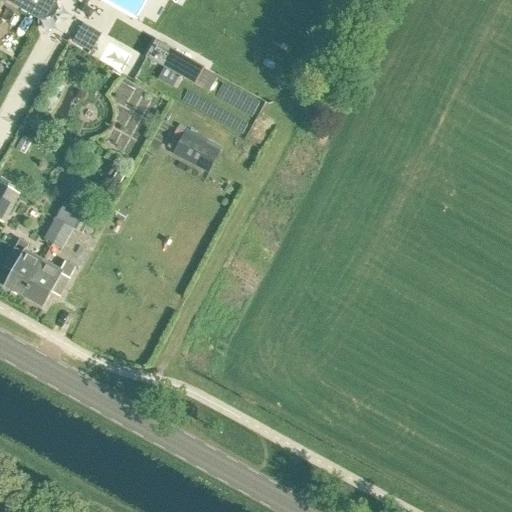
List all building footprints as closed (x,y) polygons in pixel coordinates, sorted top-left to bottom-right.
[(56,5),(58,0),(2,0),(38,20),(43,16),(48,19),(54,17),(58,10),(56,5)] [(73,43),(91,53),(98,40),(81,30),(73,43)] [(209,93),(218,77),(195,64),(195,63),(157,42),(155,41),(146,59),(185,81),(185,80),(209,93)] [(184,135),(172,157),(205,174),(217,152),(184,135)] [(0,178),(0,223),(2,225),(19,196),(8,189),(11,184),(0,178)] [(64,225),(72,230),(80,216),(63,207),(45,240),(53,245),(64,225)] [(79,219),(72,230),(81,235),(88,224),(79,219)] [(62,250),(72,230),(64,225),(53,245),(62,250)] [(23,298),(42,262),(25,253),(29,246),(19,240),(14,250),(4,270),(11,274),(4,287),(4,288),(23,298)] [(65,263),(60,272),(42,262),(23,298),(42,309),(50,294),(58,299),(68,280),(75,268),(65,263)]
